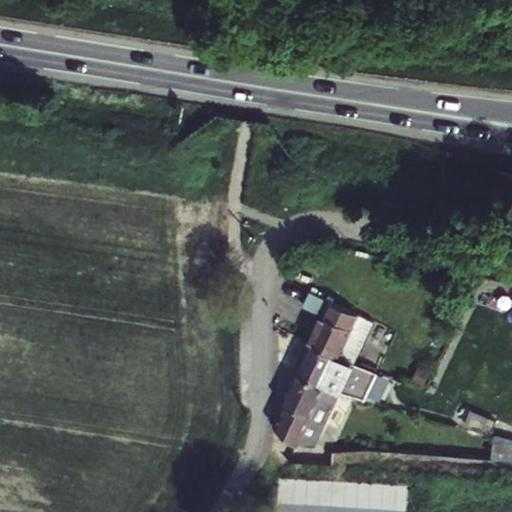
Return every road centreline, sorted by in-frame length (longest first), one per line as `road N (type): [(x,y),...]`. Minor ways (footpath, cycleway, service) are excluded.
road 1 (residential): [(511,263),(324,226),(277,243),(264,261),(253,456),(215,511)]
road 2 (trunk): [(0,43),(291,89)]
road 3 (trunk): [(291,89),(511,133)]
road 4 (trunk): [(511,116),(291,89)]
